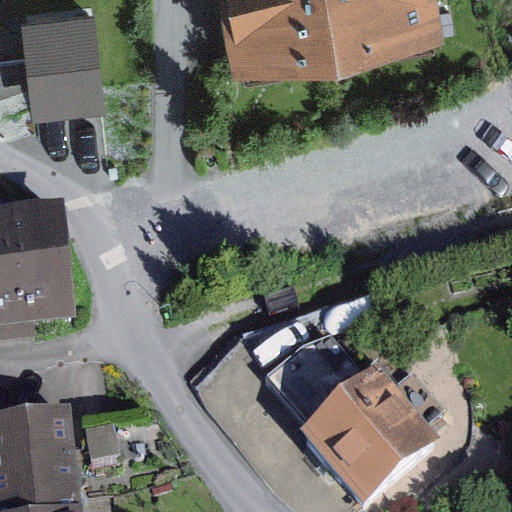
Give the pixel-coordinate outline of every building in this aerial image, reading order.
[(450,0),(233,0),(253,104),(463,64),(450,0)] [(101,14),(29,22),(37,98),(110,89),(101,14)] [(63,212),(0,217),(0,343),(73,337),(63,212)] [(341,337),(275,388),(319,444),(385,393),(341,337)] [(393,389),(303,468),(341,511),(409,511),(461,467),(393,389)] [(0,511),(77,511),(67,419),(0,426),(0,511)]
